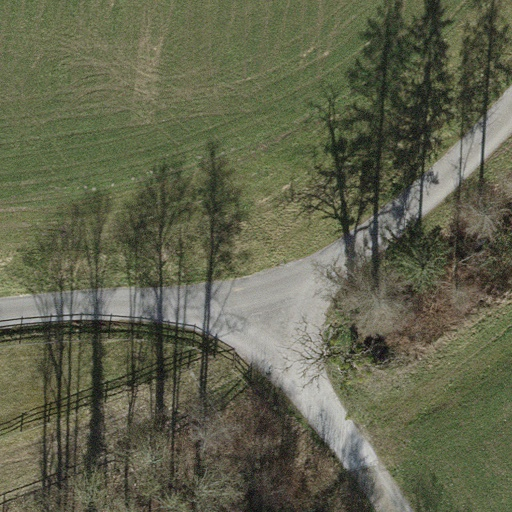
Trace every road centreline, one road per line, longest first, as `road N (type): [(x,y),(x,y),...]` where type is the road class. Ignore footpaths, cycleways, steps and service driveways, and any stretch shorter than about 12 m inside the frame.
road 1 (unclassified): [(511,129),(465,176),(275,308),(0,325)]
road 2 (track): [(275,308),(246,357),(199,393),(0,466)]
road 3 (track): [(275,308),(389,511)]
